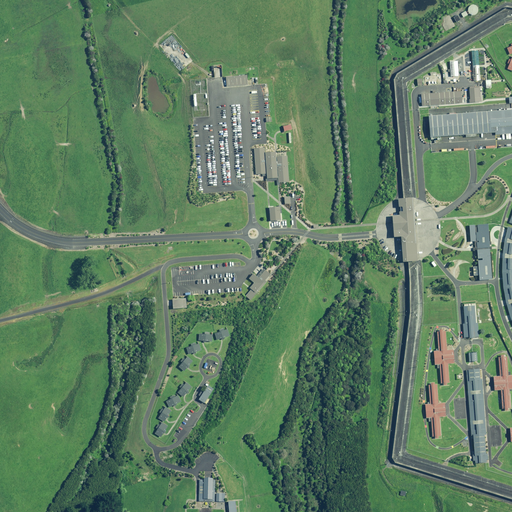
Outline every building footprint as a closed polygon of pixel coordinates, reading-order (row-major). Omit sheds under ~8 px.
[(478,11),(478,10),(478,9),(478,8),(477,7),(476,6),(475,5),(474,5),(473,5),(472,5),(471,5),(470,5),(469,6),(469,7),(468,7),(468,8),(468,9),(468,10),(468,11),(468,12),(469,13),(470,14),(471,15),(472,15),(473,15),(474,15),(475,15),(475,14),(476,14),(477,13),(477,12),(478,12),(478,11)] [(460,63),(452,63),(453,79),(462,78),(460,63)] [(250,77),(229,79),(229,88),(250,86),(250,77)] [(482,90),(471,91),(472,104),(483,103),(482,90)] [(465,93),(424,97),(425,108),(466,105),(465,93)] [(511,111),(429,118),(431,141),(511,134),(511,111)] [(266,147),(255,148),(257,175),(268,174),(266,147)] [(277,152),(267,153),(268,180),(279,179),(277,152)] [(288,156),(278,157),(280,184),(290,183),(288,156)] [(418,229),(415,199),(405,200),(400,201),(401,216),(394,217),(396,231),(397,240),(403,239),(405,265),(411,264),(421,263),(418,229)] [(282,221),(282,207),(270,207),(271,222),(282,221)] [(494,277),(490,225),(470,226),(471,244),(478,244),(481,278),(494,277)] [(247,295),(252,299),(272,274),(266,269),(259,276),(255,273),(251,278),(255,282),(250,288),(252,289),(247,295)] [(188,298),(174,298),(174,308),(188,307),(188,298)] [(477,324),(477,307),(464,308),(465,324),(463,324),(464,338),(480,337),(480,324),(477,324)] [(216,333),(219,340),(231,336),(229,329),(216,333)] [(448,350),(446,331),(438,332),(439,351),(433,351),(435,365),(441,365),(442,384),(452,383),(450,364),(456,363),(454,349),(448,350)] [(186,348),(189,355),(201,351),(199,344),(186,348)] [(477,353),(468,353),(468,362),(477,361),(477,353)] [(180,366),(186,371),(194,362),(188,356),(180,366)] [(511,374),(508,375),(507,356),(498,357),(499,376),(494,376),(495,390),(501,390),(503,409),(511,408),(510,389),(511,388),(511,374)] [(481,370),(467,371),(474,460),(488,459),(481,370)] [(179,391),(185,397),(193,387),(187,382),(179,391)] [(199,399),(205,403),(215,388),(209,384),(205,391),(202,389),(198,395),(201,397),(199,399)] [(439,403),(438,384),(429,385),(431,403),(425,404),(426,418),(432,418),(434,436),(443,436),(441,417),(447,416),(446,402),(439,403)] [(167,399),(170,406),(182,401),(179,394),(167,399)] [(159,417),(165,421),(172,410),(166,406),(159,417)] [(154,432),(161,437),(169,426),(162,422),(154,432)] [(217,482),(201,481),(200,503),(217,503),(217,482)] [(227,496),(218,496),(218,505),(227,505),(227,496)]
